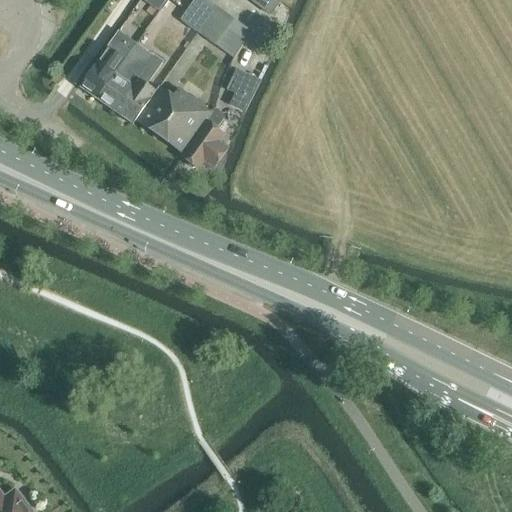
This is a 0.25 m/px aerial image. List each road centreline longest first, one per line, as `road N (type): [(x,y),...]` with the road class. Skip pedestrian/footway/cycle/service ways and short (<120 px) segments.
road 1 (secondary): [(507,380),(0,149)]
road 2 (secondary): [(0,179),(287,307),(443,392)]
road 3 (track): [(329,298),(340,202),(297,124),(299,87),(327,0)]
